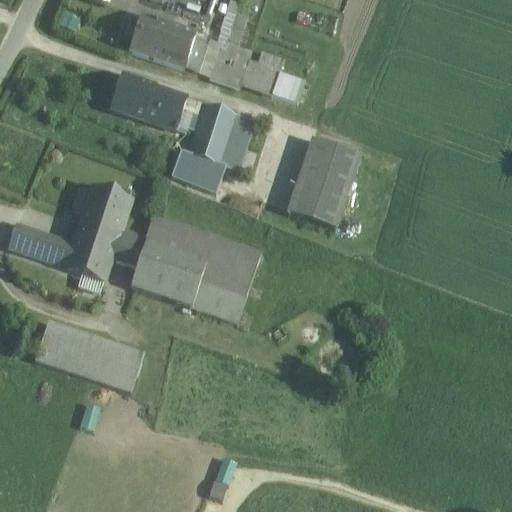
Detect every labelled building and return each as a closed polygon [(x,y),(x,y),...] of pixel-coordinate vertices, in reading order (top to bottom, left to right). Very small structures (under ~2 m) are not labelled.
[(158,0),(139,0),(139,3),(155,9),(158,0)] [(223,17),(228,1),(225,0),(215,0),(211,13),(223,17)] [(207,85),(206,87),(236,96),(237,93),(245,65),(248,57),(235,52),(245,22),(233,18),(237,4),(228,1),(223,17),(213,49),(218,50),(207,85)] [(195,37),(139,19),(127,57),(183,75),(193,43),(195,37)] [(183,77),(194,80),(204,50),(193,43),(183,75),(183,77)] [(218,50),(213,49),(205,46),(204,50),(194,80),(207,85),(218,50)] [(254,68),(245,65),(237,93),(268,103),(281,64),(258,57),(254,68)] [(154,93),(122,82),(111,114),(143,124),(147,113),(161,118),(158,128),(174,133),(184,104),(154,94),(154,93)] [(303,90),(278,82),(271,104),(296,112),(303,90)] [(205,110),(201,121),(192,117),(186,134),(196,137),(188,160),(217,170),(234,120),(205,110)] [(254,126),(234,120),(217,170),(225,172),(237,177),(254,126)] [(311,145),(286,219),(334,235),(359,161),(311,145)] [(217,170),(188,160),(180,157),(171,181),(215,198),(225,172),(217,170)] [(91,191),(72,250),(42,240),(35,261),(65,271),(64,273),(102,286),(110,263),(136,272),(145,247),(146,247),(147,242),(145,242),(121,234),(131,205),(91,191)] [(260,257),(152,220),(145,242),(147,242),(146,247),(206,268),(191,313),(236,328),(260,257)] [(42,240),(16,231),(9,252),(35,261),(42,240)] [(146,247),(145,247),(136,272),(129,292),(191,313),(206,268),(146,247)] [(45,327),(34,323),(27,344),(38,347),(45,327)] [(98,346),(47,328),(33,366),(85,383),(98,346)] [(143,360),(98,346),(85,383),(129,398),(143,360)]
